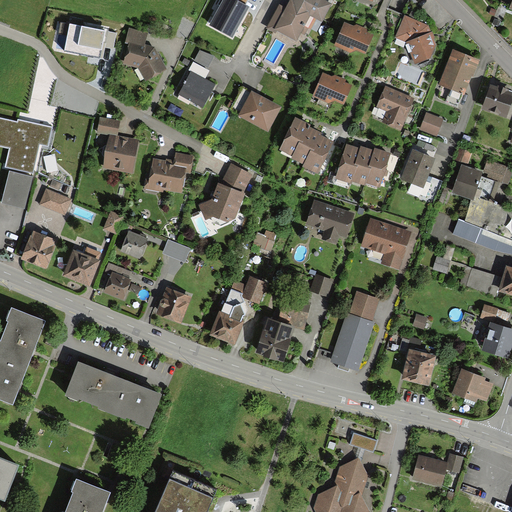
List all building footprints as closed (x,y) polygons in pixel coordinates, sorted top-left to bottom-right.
[(237,31),(249,7),(235,0),(219,0),(211,17),(237,31)] [(291,2),(277,30),(296,39),(309,14),(321,20),(329,5),(319,0),(296,0),(295,4),(291,2)] [(428,27),(404,19),(397,38),(409,41),(417,63),(437,55),(428,27)] [(338,43),(363,55),(372,37),(346,25),(338,43)] [(146,79),(164,70),(154,48),(144,46),(146,35),(131,30),(128,41),(131,43),(125,63),(139,66),(146,79)] [(454,51),(441,84),(465,94),(478,61),(454,51)] [(201,75),(211,58),(200,52),(190,70),(201,75)] [(201,105),(212,86),(191,74),(180,93),(201,105)] [(325,76),(315,96),(341,108),(350,88),(325,76)] [(511,108),(511,95),(492,87),(483,109),(508,118),(511,108)] [(401,129),(412,100),(386,90),(379,107),(388,111),(384,122),(401,129)] [(269,128),(280,108),(252,94),(242,114),(269,128)] [(436,135),(441,121),(427,115),(422,129),(436,135)] [(0,145),(11,148),(7,167),(32,173),(39,144),(47,145),(50,129),(19,122),(19,125),(0,120),(0,145)] [(104,167),(131,172),(136,142),(116,138),(118,123),(102,120),(100,132),(110,134),(104,167)] [(282,152),(294,157),(308,129),(309,127),(297,121),(282,152)] [(293,159),(306,166),(321,137),(321,136),(308,129),(294,157),(293,159)] [(332,143),(321,137),(306,166),(306,168),(317,173),(332,143)] [(349,183),(361,150),(349,146),(337,179),(349,183)] [(364,185),(375,153),(362,148),(350,180),(364,185)] [(376,150),(365,182),(379,187),(390,155),(376,150)] [(455,159),(465,162),(467,152),(458,150),(455,159)] [(422,187),(433,160),(414,152),(403,179),(422,187)] [(147,178),(146,189),(181,194),(184,170),(191,171),(192,157),(179,156),(178,164),(155,161),(153,179),(147,178)] [(511,170),(487,161),(483,174),(506,183),(511,170)] [(214,216),(232,223),(249,175),(229,164),(213,202),(200,206),(205,219),(214,216)] [(474,199),(475,197),(492,204),(500,185),(480,176),(481,175),(465,168),(455,191),(474,199)] [(1,203),(23,208),(30,178),(9,172),(1,203)] [(64,214),(70,200),(46,191),(40,204),(64,214)] [(468,224),(511,239),(511,211),(477,199),(468,224)] [(309,223),(345,236),(352,216),(317,203),(309,223)] [(105,229),(114,233),(120,218),(111,214),(105,229)] [(409,233),(372,220),(363,245),(387,254),(384,263),(397,268),(409,233)] [(53,241),(33,232),(22,258),(43,267),(53,241)] [(148,239),(130,233),(123,252),(141,258),(148,239)] [(251,244),(269,249),(272,239),(254,234),(251,244)] [(185,261),(190,249),(168,240),(164,253),(185,261)] [(64,275),(89,285),(99,261),(73,250),(64,275)] [(447,262),(436,258),(433,268),(444,272),(447,262)] [(511,267),(509,266),(501,289),(511,292),(511,267)] [(501,280),(470,270),(465,286),(496,296),(501,280)] [(104,292),(123,300),(131,282),(112,274),(104,292)] [(312,291),(326,296),(331,282),(318,277),(312,291)] [(213,334),(233,343),(246,313),(240,304),(243,295),(259,302),(267,284),(251,278),(247,287),(235,282),(213,334)] [(156,312),(180,324),(192,300),(168,288),(156,312)] [(377,301),(354,294),(335,362),(357,368),(377,301)] [(18,297),(0,337),(0,341),(28,354),(29,352),(48,310),(18,297)] [(303,325),(309,305),(289,300),(283,320),(303,325)] [(496,311),(486,307),(482,317),(493,321),(496,311)] [(418,315),(414,325),(423,329),(427,319),(418,315)] [(282,360),(293,329),(269,320),(258,351),(282,360)] [(506,356),(511,338),(511,329),(493,323),(484,349),(506,356)] [(0,395),(8,399),(28,354),(0,341),(0,395)] [(404,379),(427,384),(434,357),(412,351),(404,379)] [(69,392),(106,408),(124,369),(87,352),(69,392)] [(161,385),(124,369),(106,408),(144,424),(161,385)] [(485,401),(491,385),(463,375),(457,391),(485,401)] [(349,444),(372,452),(376,441),(353,433),(349,444)] [(0,444),(0,497),(1,498),(20,453),(0,444)] [(419,457),(414,478),(441,485),(444,474),(457,478),(462,459),(451,456),(449,465),(419,457)] [(358,460),(340,468),(335,488),(320,496),(315,511),(368,511),(369,511),(360,494),(365,476),(358,460)] [(207,511),(217,490),(171,469),(152,511),(207,511)] [(80,472),(62,511),(105,511),(116,487),(97,479),(80,472)]
